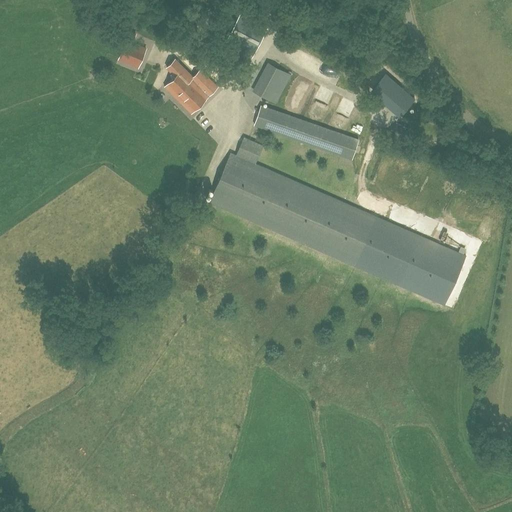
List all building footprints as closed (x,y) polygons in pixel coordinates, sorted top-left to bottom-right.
[(267,27),(241,14),(225,43),(252,57),(267,27)] [(167,21),(167,27),(166,31),(179,32),(179,21),(167,21)] [(146,49),(132,43),(136,34),(126,30),(122,39),(127,41),(122,52),(119,59),(138,67),(143,56),(146,49)] [(218,87),(201,70),(193,77),(175,59),(167,67),(175,76),(165,86),(192,113),(218,87)] [(252,91),(276,104),(291,75),(267,62),(252,91)] [(255,125),(352,159),(359,140),(261,106),(255,125)] [(255,163),(263,145),(244,137),(236,155),(230,153),(209,202),(401,286),(422,237),(255,163)]
